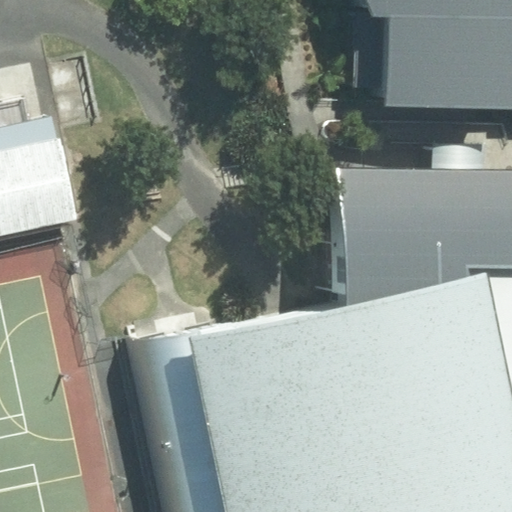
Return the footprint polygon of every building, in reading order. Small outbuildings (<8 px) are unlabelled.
[(511,0),(366,0),(374,16),(387,16),(511,18),(511,0)] [(511,18),(387,16),(386,105),(511,107),(511,18)] [(379,285),(470,286),(470,182),(277,179),(274,328),(378,301),(379,285)] [(511,182),(470,182),(470,286),(501,286),(511,285),(511,182)] [(260,331),(119,365),(149,511),(500,511),(501,286),(470,286),(379,285),(378,301),(274,328),(260,331)] [(511,511),(511,285),(501,286),(500,511),(511,511)]
